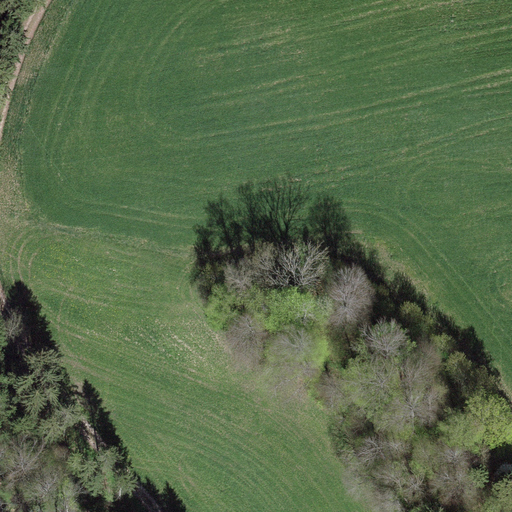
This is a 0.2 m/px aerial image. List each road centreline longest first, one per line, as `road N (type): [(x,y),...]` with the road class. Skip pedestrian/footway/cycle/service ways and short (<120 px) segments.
road 1 (track): [(150,511),(38,372),(0,306)]
road 2 (track): [(0,139),(46,0)]
